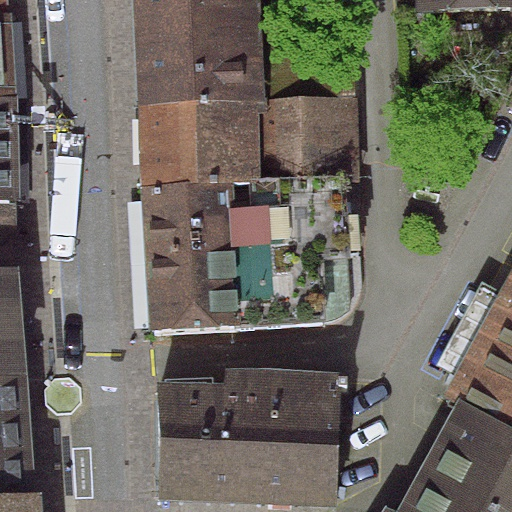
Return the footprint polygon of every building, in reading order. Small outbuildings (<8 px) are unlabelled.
[(8,0),(0,0),(0,32),(11,31),(8,0)] [(127,0),(130,116),(272,109),(268,0),(127,0)] [(511,0),(409,0),(410,22),(511,20),(511,0)] [(0,114),(15,113),(11,31),(0,32),(0,114)] [(130,116),(132,201),(270,195),(348,192),(365,191),(358,105),(272,109),(130,116)] [(0,114),(0,208),(18,208),(15,113),(0,114)] [(270,195),(132,201),(144,349),(278,341),(324,333),(348,321),(364,303),(364,268),(351,268),(348,192),(270,195)] [(0,285),(23,284),(18,208),(0,208),(0,285)] [(511,272),(442,401),(453,407),(511,439),(511,272)] [(0,285),(0,401),(28,400),(23,297),(23,284),(0,285)] [(225,392),(166,390),(164,448),(162,507),(264,510),(320,511),(335,511),(340,379),(226,375),(225,392)] [(35,511),(28,400),(0,401),(0,511),(35,511)] [(511,511),(511,439),(453,407),(424,465),(392,511),(511,511)]
